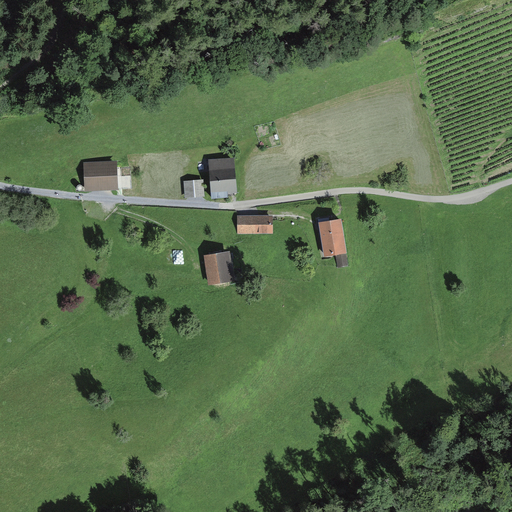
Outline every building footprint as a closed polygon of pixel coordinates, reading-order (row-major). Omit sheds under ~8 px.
[(234,158),(209,160),(212,199),(228,198),(227,194),(237,193),(234,158)] [(117,161),(84,163),(85,192),(119,190),(117,161)] [(203,180),(184,181),(185,199),(205,197),(203,180)] [(273,216),(237,216),(237,234),(273,234),(273,216)] [(341,219),(318,223),(324,257),(336,255),(337,267),(348,266),(346,254),(347,254),(341,219)] [(230,252),(204,256),(208,285),(235,281),(230,252)]
